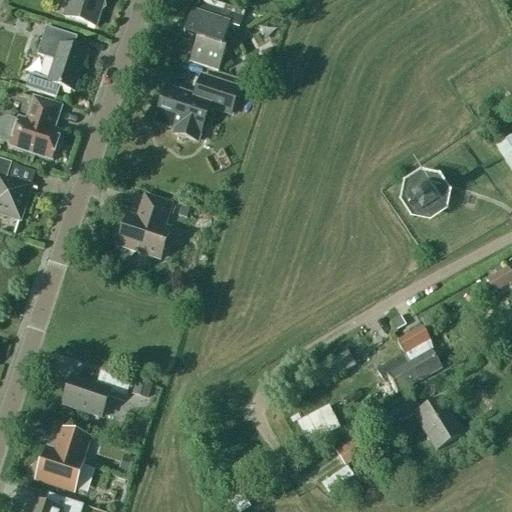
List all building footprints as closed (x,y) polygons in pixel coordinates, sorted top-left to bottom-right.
[(95,27),(103,0),(69,0),(63,17),(95,27)] [(244,13),(204,0),(202,0),(197,14),(191,12),(183,37),(196,42),(189,63),(218,72),(225,50),(221,49),(227,30),(238,34),(244,13)] [(53,61),(47,80),(30,75),(25,89),(55,98),(59,88),(73,93),(86,54),(72,49),(76,38),(46,28),(36,55),(53,61)] [(173,135),(197,142),(208,108),(229,115),(238,89),(201,76),(194,97),(166,88),(155,123),(175,130),(173,135)] [(60,108),(33,99),(25,122),(18,120),(17,121),(6,118),(1,120),(0,124),(0,142),(9,146),(9,149),(50,162),(60,134),(52,131),(60,108)] [(511,117),(506,108),(492,117),(500,129),(511,120),(511,117)] [(511,138),(510,136),(495,147),(511,171),(511,138)] [(0,214),(19,221),(30,187),(6,180),(11,165),(0,161),(0,214)] [(408,197),(401,201),(413,219),(420,214),(421,216),(441,202),(428,182),(421,186),(416,179),(404,187),(409,194),(407,195),(408,197)] [(163,228),(171,205),(144,196),(139,213),(140,213),(138,220),(127,216),(117,247),(159,261),(169,230),(163,228)] [(182,205),(177,216),(184,219),(186,220),(190,209),(189,208),(182,205)] [(511,282),(511,276),(507,269),(486,282),(493,294),(511,282)] [(399,317),(391,322),(397,333),(406,328),(399,317)] [(403,356),(418,382),(439,370),(424,344),(404,356),(403,356)] [(322,387),(355,367),(346,352),(314,372),(322,387)] [(396,395),(418,382),(403,356),(404,356),(403,356),(376,371),(382,382),(387,379),(396,395)] [(125,397),(130,383),(100,373),(96,386),(71,378),(62,406),(100,418),(109,391),(125,397)] [(147,385),(135,381),(130,397),(142,400),(147,385)] [(436,452),(463,435),(440,399),(419,412),(412,400),(391,413),(399,425),(413,416),(436,452)] [(327,407),(296,424),(309,446),(322,439),(340,429),(327,407)] [(43,461),(36,480),(72,492),(82,463),(80,462),(87,440),(62,431),(55,454),(50,453),(46,462),(43,461)] [(364,452),(356,441),(337,453),(344,465),(364,452)] [(328,454),(323,446),(296,464),(301,472),(328,454)] [(133,458),(123,455),(119,469),(129,472),(133,458)] [(352,476),(346,467),(321,484),(327,493),(352,476)] [(239,511),(248,507),(240,492),(217,504),(220,511),(239,511)] [(29,501),(25,511),(80,511),(83,506),(60,499),(56,510),(29,501)]
